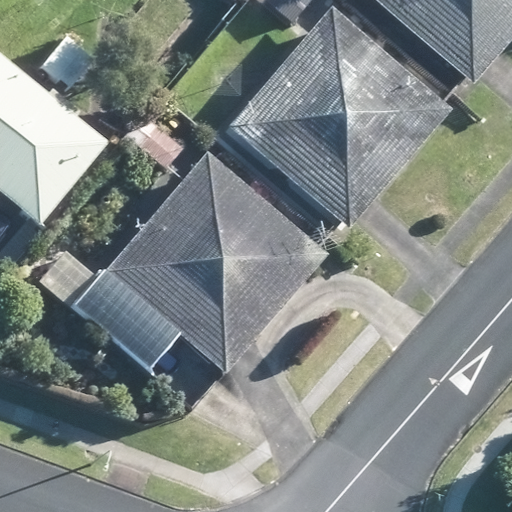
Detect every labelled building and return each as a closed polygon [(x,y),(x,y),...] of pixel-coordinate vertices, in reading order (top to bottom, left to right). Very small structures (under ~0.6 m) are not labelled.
[(293,15),(299,8),(303,2),(300,0),(260,0),(257,4),(282,27),(293,15)] [(500,49),(511,34),(511,0),(349,0),(460,94),(477,75),(500,49)] [(372,197),(438,118),(319,17),(316,21),(310,29),(296,43),(266,80),(218,137),(337,238),(353,219),(372,197)] [(29,111),(0,86),(0,227),(18,242),(87,161),(56,134),(60,128),(34,105),(29,111)] [(170,159),(172,155),(136,123),(119,142),(155,174),(170,159)] [(268,222),(232,192),(195,160),(190,166),(184,172),(152,208),(149,214),(91,281),(211,384),(215,387),(261,333),(319,266),(268,222)]
